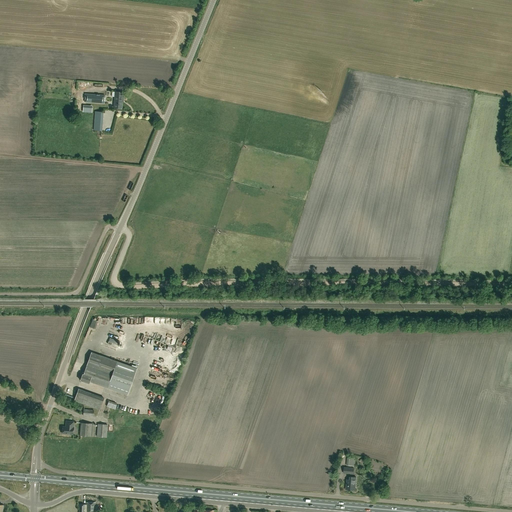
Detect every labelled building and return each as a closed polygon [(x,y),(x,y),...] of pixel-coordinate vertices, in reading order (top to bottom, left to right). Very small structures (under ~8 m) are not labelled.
[(121,108),(122,100),(123,101),(124,97),(124,92),(115,92),(112,91),(112,96),(115,97),(114,108),(121,108)] [(85,102),(104,103),(104,101),(103,101),(103,97),(105,98),(105,95),(85,94),(85,102)] [(102,131),(103,112),(95,111),(94,130),(102,131)] [(127,395),(137,368),(91,352),(83,374),(82,374),(80,380),(89,383),(89,381),(127,395)] [(100,409),(104,398),(78,389),(74,400),(100,409)] [(73,427),(74,422),(66,421),(66,427),(63,426),(62,429),(62,430),(62,432),(62,434),(73,435),(74,427),(73,427)] [(92,436),(93,424),(81,423),(80,435),(92,436)] [(106,437),(107,425),(98,424),(97,436),(106,437)] [(355,490),(356,477),(350,477),(350,480),(347,479),(346,489),(355,490)] [(95,511),(95,502),(86,502),(86,504),(79,504),(79,511),(86,511),(95,511)]
